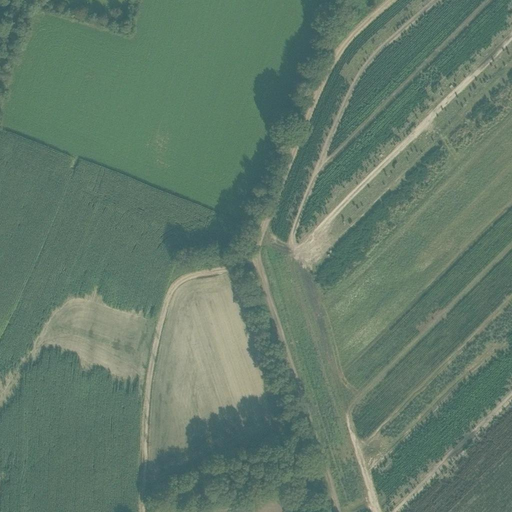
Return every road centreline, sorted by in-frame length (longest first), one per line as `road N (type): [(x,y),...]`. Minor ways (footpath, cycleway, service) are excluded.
road 1 (track): [(259,257),(173,285),(152,381),(152,511)]
road 2 (track): [(390,0),(323,58),(259,257)]
road 3 (track): [(259,257),(336,511)]
